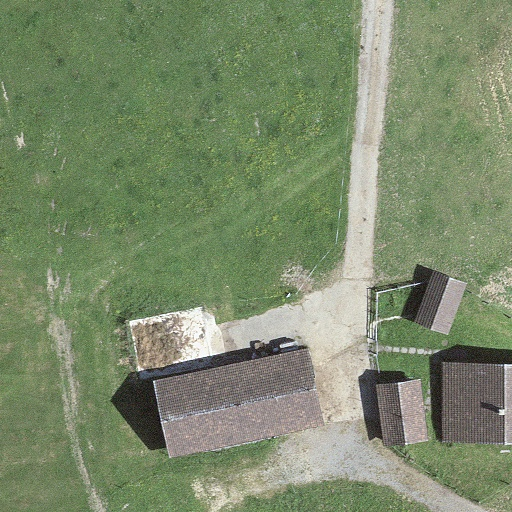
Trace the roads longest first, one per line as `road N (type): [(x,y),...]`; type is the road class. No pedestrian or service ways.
road 1 (track): [(379,0),(337,453),(262,477)]
road 2 (track): [(337,453),(454,511)]
